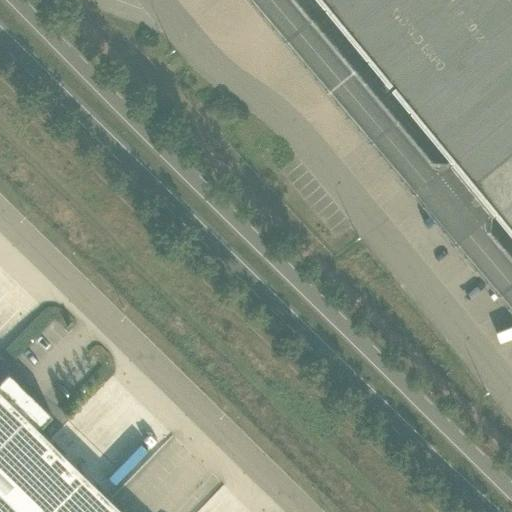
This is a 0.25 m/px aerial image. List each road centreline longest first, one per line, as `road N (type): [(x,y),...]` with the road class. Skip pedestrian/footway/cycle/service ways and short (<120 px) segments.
road 1 (secondary): [(511,490),(22,0)]
road 2 (secondary): [(0,37),(491,511)]
road 3 (unclassified): [(155,0),(206,62),(291,124),(511,392)]
road 4 (unclassified): [(298,511),(0,223)]
road 5 (unknown): [(313,0),(511,245)]
